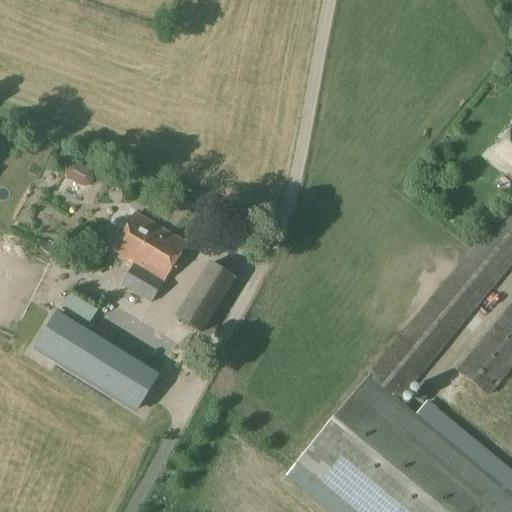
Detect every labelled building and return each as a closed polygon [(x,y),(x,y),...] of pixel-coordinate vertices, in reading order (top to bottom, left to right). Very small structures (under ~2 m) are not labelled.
[(511,134),(493,157),(511,172),(511,134)] [(511,255),(511,201),(299,464),(357,511),(511,511),(511,499),(391,400),(511,255)] [(152,303),(164,281),(187,245),(134,214),(112,251),(134,264),(121,286),(152,303)] [(71,254),(68,262),(77,265),(80,257),(71,254)] [(204,334),(240,277),(214,260),(177,317),(204,334)] [(83,316),(98,293),(76,280),(62,302),(83,316)] [(139,353),(153,325),(97,298),(84,326),(139,353)] [(486,391),(511,359),(511,303),(459,367),(486,391)] [(154,381),(58,331),(40,365),(136,416),(154,381)]
